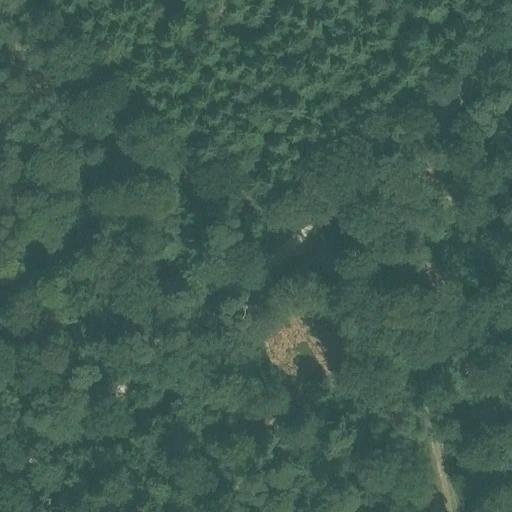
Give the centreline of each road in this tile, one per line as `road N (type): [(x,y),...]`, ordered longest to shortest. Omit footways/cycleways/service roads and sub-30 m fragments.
road 1 (track): [(511,48),(0,478)]
road 2 (track): [(290,232),(425,343),(461,511)]
